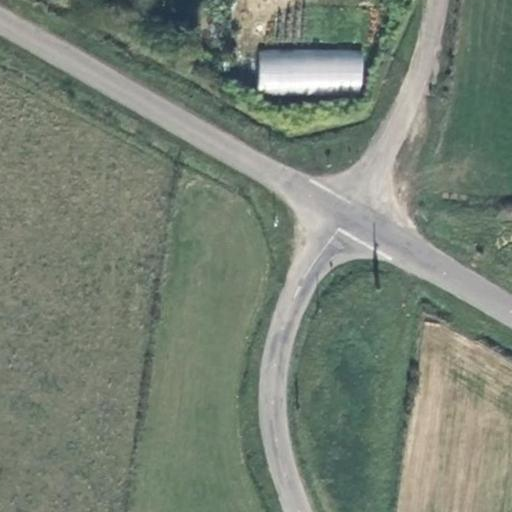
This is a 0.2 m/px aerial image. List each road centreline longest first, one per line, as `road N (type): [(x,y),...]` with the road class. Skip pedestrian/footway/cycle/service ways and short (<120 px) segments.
road 1 (unclassified): [(0,17),(345,215)]
road 2 (tertiary): [(345,215),(305,283),(273,369),(277,455),(298,511)]
road 3 (unclassified): [(345,215),(399,120),(439,0)]
road 4 (tertiary): [(511,311),(345,215)]
